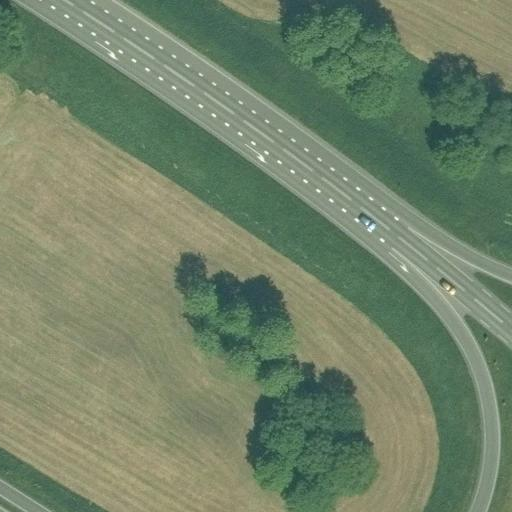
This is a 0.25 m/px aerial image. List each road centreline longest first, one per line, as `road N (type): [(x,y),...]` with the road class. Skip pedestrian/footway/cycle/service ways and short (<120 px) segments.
road 1 (primary): [(395,236),(246,122),(62,0)]
road 2 (primary): [(395,236),(465,341),(487,399),(491,447),(476,511)]
road 3 (primary): [(511,330),(395,236)]
road 4 (primary): [(511,272),(395,236)]
